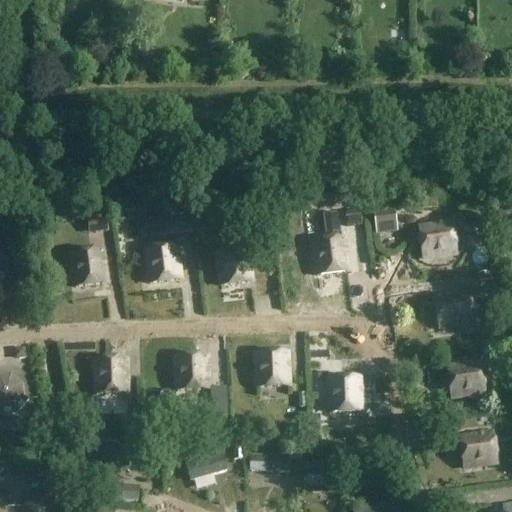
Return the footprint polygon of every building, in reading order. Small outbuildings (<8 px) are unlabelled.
[(349,222),(363,221),(362,211),(348,213),(349,222)] [(394,212),(373,214),(374,229),(396,227),(394,212)] [(464,215),(465,223),(480,221),(479,213),(464,215)] [(258,224),(270,224),(269,215),(258,215),(258,224)] [(175,236),(191,236),(190,220),(175,220),(175,236)] [(98,232),(111,231),(111,222),(98,223),(98,232)] [(418,229),(422,260),(455,256),(451,225),(418,229)] [(7,234),(11,238),(17,237),(16,228),(7,228),(7,234)] [(313,244),(317,277),(347,273),(343,240),(313,244)] [(145,252),(149,285),(180,281),(175,248),(145,252)] [(216,254),(220,288),(251,284),(247,251),(216,254)] [(70,256),(75,289),(106,285),(101,252),(70,256)] [(491,274),(476,275),(477,282),(491,281),(491,274)] [(59,286),(55,276),(48,279),(52,289),(59,286)] [(434,299),(438,330),(472,325),(468,295),(434,299)] [(15,357),(18,360),(24,360),(23,350),(14,351),(15,357)] [(255,356),(257,389),(288,388),(286,355),(255,356)] [(175,359),(176,392),(208,391),(206,358),(175,359)] [(94,362),(95,396),(126,394),(125,361),(94,362)] [(447,369),(451,400),(484,396),(480,365),(447,369)] [(0,415),(16,414),(28,401),(21,398),(20,385),(10,377),(0,377),(0,415)] [(328,381),(329,414),(360,413),(359,380),(328,381)] [(298,414),(298,426),(306,426),(306,414),(298,414)] [(319,416),(311,416),(311,432),(319,432),(319,416)] [(227,428),(227,419),(218,419),(218,428),(227,428)] [(142,420),(121,421),(122,445),(140,444),(139,431),(142,431),(142,420)] [(459,439),(463,470),(496,465),(492,435),(459,439)] [(278,455),(290,455),(290,447),(278,446),(278,455)] [(304,457),(317,458),(317,448),(305,447),(304,457)] [(191,479),(192,482),(225,473),(221,458),(188,468),(189,471),(188,476),(191,479)] [(249,465),(250,469),(250,472),(289,474),(290,459),(250,458),(250,461),(249,465)] [(57,471),(61,473),(67,472),(65,463),(56,464),(57,471)] [(92,463),(91,471),(103,472),(104,464),(92,463)] [(305,465),(304,492),(339,494),(339,493),(340,471),(340,467),(305,465)] [(340,471),(339,493),(352,494),(353,471),(340,471)] [(59,491),(59,482),(50,481),(49,488),(53,491),(59,491)] [(136,503),(136,500),(138,496),(137,492),(137,488),(98,486),(97,500),(136,503)] [(22,508),(13,509),(13,511),(53,511),(53,508),(44,499),(31,499),(22,508)]
